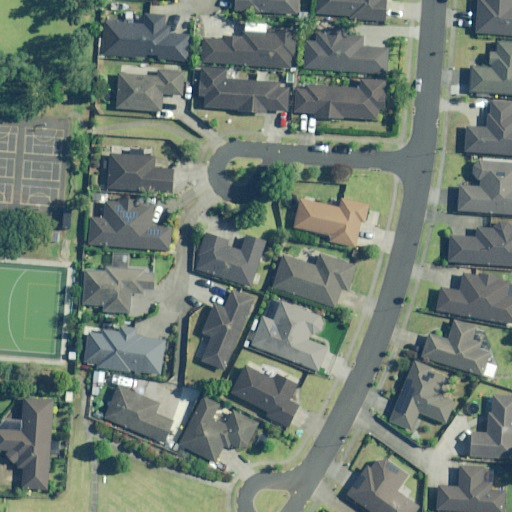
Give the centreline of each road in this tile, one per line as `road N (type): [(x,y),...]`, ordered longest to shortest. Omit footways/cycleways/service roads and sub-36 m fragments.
road 1 (residential): [(420,164),(377,339),(311,473)]
road 2 (residential): [(434,0),(420,164)]
road 3 (residential): [(284,153),(257,191),(236,194),(221,190),(215,177),(227,152),(239,149)]
road 4 (residential): [(284,153),(420,164)]
